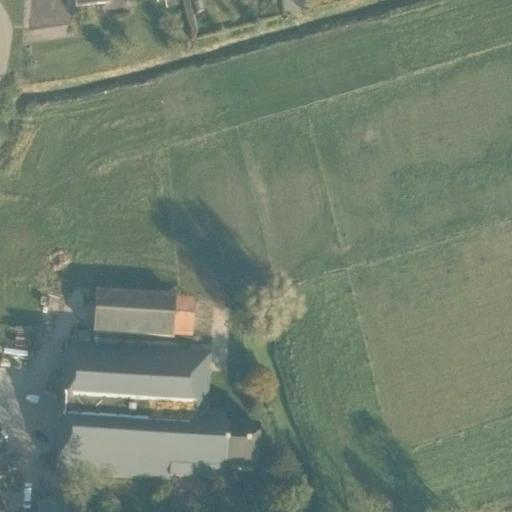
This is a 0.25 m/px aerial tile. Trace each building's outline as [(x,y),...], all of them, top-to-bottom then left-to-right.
[(76,0),(78,9),(110,5),(109,0),(76,0)] [(159,58),(176,55),(168,10),(150,13),(159,58)] [(92,334),(173,340),(176,297),(95,291),(92,334)] [(220,470),(254,473),(257,426),(225,424),(226,409),(205,407),(209,353),(63,344),(55,473),(219,483),(220,470)] [(67,511),(63,497),(35,505),(37,511),(67,511)]
